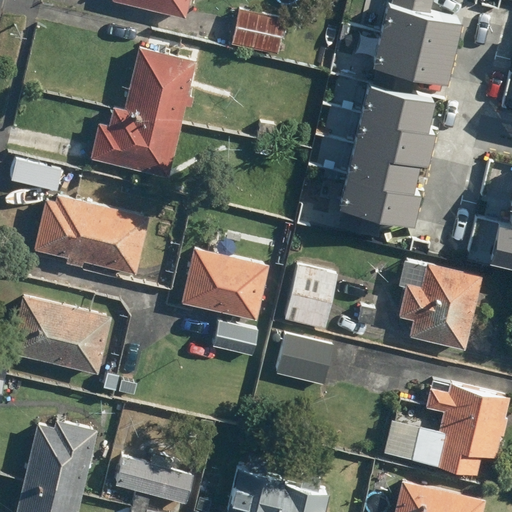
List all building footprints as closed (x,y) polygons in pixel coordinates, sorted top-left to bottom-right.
[(121,0),(182,14),(185,0),(121,0)] [(387,0),(373,54),(448,73),(465,8),(435,0),(387,0)] [(285,15),(235,4),(227,42),(276,53),(285,15)] [(356,58),(364,25),(347,21),(340,54),(356,58)] [(104,121),(95,119),(86,153),(164,172),(191,56),(136,43),(121,105),(109,102),(104,121)] [(342,196),(337,217),(374,226),(380,204),(413,212),(434,125),(427,121),(434,90),(366,73),(337,195),(342,196)] [(61,164),(15,153),(9,177),(55,188),(61,164)] [(494,244),(511,248),(511,177),(510,186),(511,186),(511,216),(501,214),(494,244)] [(28,245),(130,269),(144,211),(53,190),(51,197),(40,194),(28,245)] [(263,260),(189,244),(177,298),(251,314),(263,260)] [(335,269),(293,259),(280,316),(323,325),(335,269)] [(395,313),(410,316),(406,333),(459,345),(476,271),(424,259),(419,281),(403,278),(395,313)] [(107,311),(19,291),(6,348),(94,368),(107,311)] [(256,324),(214,315),(208,344),(250,353),(256,324)] [(333,342),(282,330),(273,369),(324,381),(333,342)] [(406,456),(472,470),(477,450),(492,453),(505,393),(429,376),(418,426),(413,424),(406,456)] [(71,511),(92,425),(51,415),(49,423),(32,418),(9,511),(71,511)] [(188,471),(117,452),(109,481),(180,500),(188,471)] [(243,470),(234,467),(223,510),(228,511),(319,511),(324,490),(315,488),(318,473),(300,469),(296,483),(262,474),(265,458),(247,454),(243,470)] [(472,511),(477,496),(397,477),(389,511),(472,511)]
